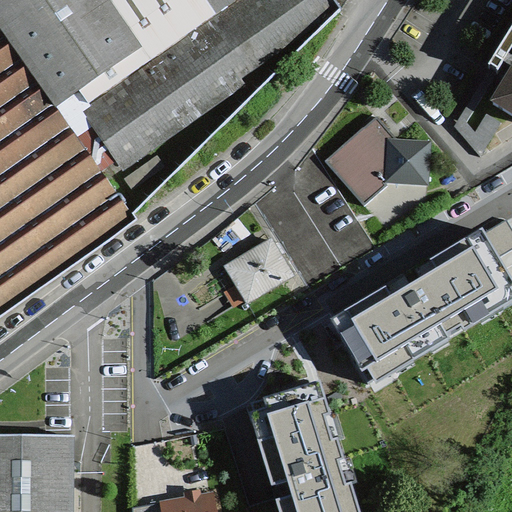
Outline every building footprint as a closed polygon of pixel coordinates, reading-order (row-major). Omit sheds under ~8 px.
[(0,0),(0,313),(134,220),(131,216),(341,10),(334,0),(0,0)] [(511,76),(493,106),(511,117),(511,76)] [(480,159),(501,125),(487,116),(468,145),(480,159)] [(377,118),(326,163),(363,205),(384,189),(385,183),(427,186),(430,145),(397,141),(377,118)] [(511,284),(480,232),(333,321),(375,389),(511,306),(511,284)] [(268,245),(225,272),(246,306),(288,279),(268,245)] [(363,511),(320,380),(243,406),(278,511),(363,511)] [(0,511),(70,511),(71,446),(71,437),(0,435),(0,511)] [(215,511),(212,494),(160,503),(161,511),(215,511)]
